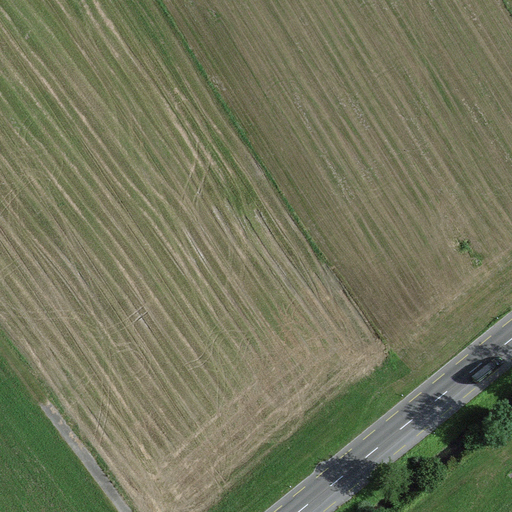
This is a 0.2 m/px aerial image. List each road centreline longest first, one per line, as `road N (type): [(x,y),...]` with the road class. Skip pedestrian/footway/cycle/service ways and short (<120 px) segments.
road 1 (secondary): [(511,339),(299,511)]
road 2 (track): [(46,406),(125,511)]
